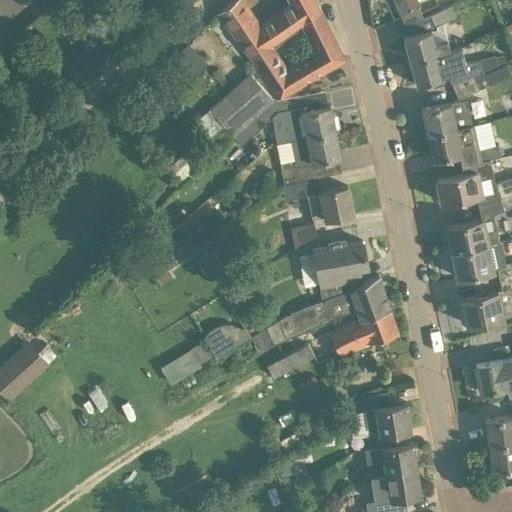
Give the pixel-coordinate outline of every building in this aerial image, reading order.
[(272,48),(269,43),(301,20),(302,23),(319,9),(314,0),(234,0),(219,12),(256,63),(272,48)] [(393,0),(400,15),(418,6),(419,8),(421,7),(418,1),(420,0),(393,0)] [(455,16),(450,5),(430,15),(435,26),(455,16)] [(424,17),(419,8),(418,6),(400,15),(405,26),(424,17)] [(344,57),(319,9),(302,23),(316,50),(286,69),(272,48),(256,63),(252,66),(275,99),(344,57)] [(434,43),(431,30),(404,37),(410,61),(446,51),(450,50),(447,39),(434,43)] [(155,115),(205,62),(188,45),(137,98),(155,115)] [(448,75),(452,85),(482,72),(481,71),(497,65),(495,56),(479,60),(466,64),(462,47),(446,51),(410,61),(416,85),(444,78),(443,76),(448,75)] [(503,54),(495,56),(498,65),(505,62),(503,54)] [(495,69),(484,74),(488,85),(500,80),(495,69)] [(274,100),(250,74),(210,109),(235,138),(276,100),(275,99),(274,100)] [(473,76),(452,85),(457,98),(465,95),(478,89),(478,88),(473,76)] [(336,131),(330,105),(302,111),(299,95),(279,100),(277,101),(276,100),(235,138),(241,145),(258,129),(267,121),(273,119),(278,143),(290,140),(336,131)] [(427,134),(456,129),(451,103),(421,109),(427,134)] [(501,158),(498,145),(479,150),(473,124),(472,125),(456,129),(427,134),(432,160),(461,155),(463,166),(476,163),(476,162),(490,160),(501,158)] [(336,131),(290,140),(294,159),(280,162),(285,185),(316,178),(313,166),(312,163),(341,157),(336,131)] [(186,151),(165,171),(179,186),(200,166),(186,151)] [(481,194),(478,181),(493,178),(490,160),(476,162),(476,163),(478,171),(436,179),(441,202),(481,194)] [(511,177),(494,184),(499,198),(511,193),(511,177)] [(285,201),(307,197),(311,219),(325,216),(325,218),(353,213),(347,186),(321,191),(319,192),(316,178),(285,185),(282,186),(285,201)] [(511,193),(499,198),(503,210),(511,207),(511,193)] [(155,238),(169,225),(157,212),(143,226),(155,238)] [(489,230),(486,218),(481,219),(446,226),(452,252),(499,242),(496,229),(489,230)] [(313,223),(312,223),(291,227),(295,248),(316,235),(314,223),(313,223)] [(178,252),(167,236),(157,243),(167,259),(178,252)] [(329,245),(313,248),(321,288),(362,280),(360,268),(367,266),(362,241),(344,244),(343,240),(328,242),(329,245)] [(511,264),(504,266),(499,242),(452,252),(457,278),(493,271),(492,269),(496,268),(499,280),(511,276),(511,264)] [(169,264),(156,245),(147,250),(160,269),(169,264)] [(235,269),(219,246),(197,260),(213,284),(235,269)] [(389,310),(378,274),(351,290),(304,306),(278,320),(270,325),(254,334),(251,336),(256,351),(277,342),(331,319),(329,314),(355,304),(360,319),(389,310)] [(511,315),(511,276),(499,280),(501,290),(462,298),(467,325),(511,315)] [(360,319),(331,332),(339,353),(367,342),(397,332),(389,310),(360,319)] [(216,358),(237,345),(230,335),(209,347),(216,358)] [(188,350),(197,365),(200,364),(211,357),(201,341),(188,350)] [(0,389),(9,400),(50,364),(48,362),(56,354),(46,344),(37,351),(28,342),(0,367),(0,389)] [(273,376),(287,369),(280,357),(267,364),(273,376)] [(511,397),(511,357),(502,360),(502,359),(476,365),(481,392),(507,388),(509,399),(511,397)] [(411,429),(407,402),(390,405),(388,390),(363,397),(366,407),(370,434),(379,433),(379,434),(394,431),(411,429)] [(328,424),(345,415),(341,408),(324,416),(328,424)] [(116,413),(88,431),(97,445),(125,427),(116,413)] [(511,415),(485,419),(489,445),(511,442),(511,415)] [(315,421),(279,441),(285,452),(321,432),(315,421)] [(270,445),(279,441),(274,431),(265,435),(270,445)] [(417,467),(413,442),(396,444),(394,431),(379,434),(379,433),(370,434),(372,448),(365,448),(369,475),(417,467)] [(511,468),(511,442),(489,445),(492,471),(511,468)] [(290,474),(288,462),(276,464),(278,476),(290,474)] [(421,493),(417,467),(369,475),(373,502),(374,502),(375,510),(365,511),(406,511),(404,496),(421,493)]
